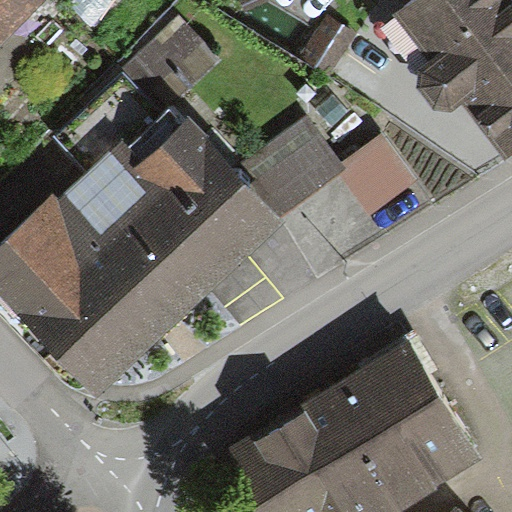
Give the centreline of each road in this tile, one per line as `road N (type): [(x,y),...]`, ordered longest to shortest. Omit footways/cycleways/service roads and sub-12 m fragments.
road 1 (tertiary): [(511,212),(248,370),(208,406),(173,455),(151,510)]
road 2 (residential): [(94,451),(0,357)]
